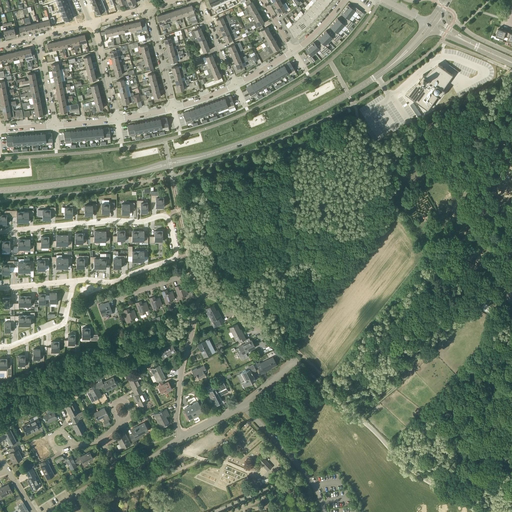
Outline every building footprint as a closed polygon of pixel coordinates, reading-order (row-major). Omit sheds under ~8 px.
[(98,0),(92,3),(94,9),(104,5),(102,0),(98,0)] [(214,0),(207,0),(212,9),(218,6),(214,0)] [(277,8),(283,5),(279,0),(278,0),(274,3),(277,8)] [(326,6),(319,0),(315,0),(315,1),(314,2),(313,2),(323,10),(325,7),(325,6),(326,6)] [(246,10),(243,11),(244,14),(255,7),(252,2),(246,5),(248,8),(245,9),(246,10)] [(322,10),(323,10),(313,2),(311,5),(312,5),(310,6),(319,14),(322,11),(321,11),(322,10)] [(67,3),(59,6),(61,11),(69,8),(67,3)] [(104,5),(94,9),(96,14),(106,10),(104,5)] [(186,7),(188,15),(189,17),(190,20),(191,21),(196,19),(195,16),(192,5),(186,7)] [(283,5),(277,8),(280,14),(286,10),(283,5)] [(344,9),(352,15),(355,11),(359,14),(362,11),(353,5),(352,8),(347,5),(344,9)] [(319,15),(319,14),(310,6),(308,8),(307,10),(315,18),(318,15),(318,14),(319,15)] [(183,16),(188,15),(186,7),(180,9),(183,16)] [(258,12),(255,7),(244,14),(245,16),(251,13),(252,16),(258,12)] [(69,8),(61,11),(63,16),(71,13),(69,8)] [(177,18),(183,16),(180,9),(174,10),(177,18)] [(352,15),(344,9),(341,14),(345,17),(343,19),(351,26),(354,23),(349,19),(352,15)] [(45,29),(51,27),(47,13),(46,10),(44,10),(45,17),(42,18),(43,21),(45,29)] [(171,20),(177,18),(174,10),(169,12),(171,20)] [(315,19),(315,18),(307,10),(304,12),(303,13),(303,14),(311,23),(314,20),(314,19),(315,19)] [(165,22),(171,20),(169,12),(163,14),(165,22)] [(243,28),(261,17),(258,12),(252,16),(250,17),(252,20),(242,26),(243,28)] [(71,13),(63,16),(65,21),(72,18),(71,13)] [(159,24),(165,22),(163,14),(157,16),(159,24)] [(311,23),(303,14),(301,16),(300,17),(299,17),(307,27),(310,24),(310,23),(311,23)] [(219,26),(231,20),(230,18),(227,19),(226,16),(216,20),(219,26)] [(243,28),(245,30),(254,25),(256,28),(265,23),(261,17),(243,28)] [(296,20),(296,21),(303,30),(306,28),(306,27),(307,27),(299,17),(297,19),(296,21),(296,20)] [(31,24),(30,21),(26,22),(25,18),(23,19),(24,23),(25,26),(27,33),(33,32),(31,24)] [(334,22),(340,29),(344,25),(348,29),(351,26),(343,19),(341,22),(337,18),(334,22)] [(231,27),(229,24),(232,23),(231,21),(231,20),(219,26),(221,31),(231,27)] [(137,32),(137,35),(140,34),(139,31),(143,31),(142,28),(140,21),(134,22),(136,29),(137,32)] [(302,31),(303,30),(296,21),(293,23),(292,24),(299,34),(302,31),(301,31),(302,30),(302,31)] [(337,33),(340,29),(334,22),(330,27),(334,30),(332,32),(339,39),(342,37),(337,33)] [(298,35),(299,34),(292,24),(289,26),(290,26),(288,28),(292,35),(294,38),(297,35),(298,34),(298,35)] [(191,38),(203,33),(200,27),(194,30),(195,34),(190,36),(191,38)] [(234,29),(232,30),(231,27),(221,31),(223,37),(235,32),(234,29)] [(267,27),(261,30),(264,36),(270,32),(267,27)] [(496,33),(497,33),(496,36),(500,38),(499,40),(503,41),(504,36),(508,37),(510,32),(502,30),(503,30),(498,28),(496,33)] [(332,32),(330,34),(326,31),(322,35),(329,42),(332,38),(336,42),(339,39),(332,32)] [(235,39),(233,35),(236,34),(235,32),(223,37),(226,42),(235,39)] [(267,41),(273,37),(270,32),(264,36),(267,41)] [(196,43),(205,39),(203,33),(191,38),(192,41),(194,40),(196,43)] [(85,35),(78,36),(80,43),(83,43),(87,42),(85,35)] [(319,44),(326,52),(329,49),(325,45),(329,42),(322,35),(318,38),(321,42),(319,44)] [(79,44),(80,43),(78,36),(72,38),(74,45),(79,44)] [(175,40),(175,39),(174,37),(164,39),(166,45),(172,44),(175,43),(178,42),(178,39),(175,40)] [(265,49),(276,43),(273,37),(267,41),(264,43),(266,46),(264,47),(265,49)] [(68,47),(74,45),(72,38),(66,39),(68,47)] [(64,47),(68,47),(66,39),(60,41),(61,48),(62,48),(62,52),(63,55),(66,55),(65,51),(66,51),(64,47)] [(201,47),(208,44),(205,39),(196,43),(195,43),(196,47),(195,47),(195,49),(198,48),(201,47)] [(56,49),(61,48),(60,41),(53,42),(55,50),(56,49)] [(49,51),(55,50),(53,42),(47,44),(49,51)] [(314,42),(309,46),(315,53),(319,50),(323,55),(326,52),(319,44),(317,46),(314,42)] [(230,53),(237,50),(239,49),(242,47),(241,45),(238,46),(237,43),(235,44),(234,44),(228,47),(230,53)] [(270,53),(273,52),(279,48),(276,43),(265,49),(266,52),(268,50),(270,53)] [(201,47),(204,53),(210,50),(208,44),(201,47)] [(315,61),(311,56),(315,53),(309,46),(305,49),(308,53),(306,55),(312,63),(315,61)] [(33,59),(32,55),(30,48),(24,50),(26,57),(27,61),(33,59)] [(169,57),(175,55),(178,55),(178,54),(177,52),(178,52),(177,49),(174,49),(167,51),(169,57)] [(20,58),(26,57),(24,50),(18,51),(20,58)] [(232,58),(239,55),(237,50),(230,53),(232,58)] [(202,65),(214,60),(212,54),(203,58),(204,62),(201,63),(202,65)] [(235,64),(247,59),(246,56),(240,58),(239,55),(232,58),(235,64)] [(242,63),(248,61),(247,59),(235,64),(237,69),(244,67),(242,63)] [(207,70),(217,66),(214,60),(202,65),(203,68),(206,66),(207,69),(207,70)] [(288,73),(288,74),(289,75),(295,72),(289,62),(283,65),(288,73)] [(419,81),(405,93),(428,110),(438,95),(440,97),(445,90),(443,89),(453,75),(438,64),(425,76),(423,74),(418,81),(419,81)] [(279,68),(284,76),(288,74),(288,73),(283,65),(279,68)] [(207,76),(219,71),(217,66),(207,70),(209,73),(206,74),(207,76)] [(274,71),(279,79),(284,76),(279,68),(274,71)] [(219,71),(207,76),(208,79),(211,77),(211,78),(214,77),(215,80),(221,77),(219,71)] [(270,73),(275,82),(279,79),(274,71),(270,73)] [(270,84),(275,82),(270,73),(265,76),(270,84)] [(270,84),(265,76),(261,79),(266,87),(270,84)] [(261,90),(266,87),(261,79),(256,82),(261,90)] [(256,93),(257,93),(261,90),(256,82),(251,85),(256,93)] [(92,92),(99,90),(97,84),(91,86),(91,88),(88,89),(88,90),(86,91),(86,93),(89,93),(92,92)] [(256,93),(251,85),(246,88),(252,98),(258,94),(257,93),(256,93)] [(128,97),(121,98),(123,104),(130,103),(129,102),(134,101),(135,102),(140,101),(139,94),(134,95),(131,96),(128,97)] [(231,96),(225,98),(228,107),(228,109),(235,107),(231,96)] [(223,109),(228,107),(225,98),(219,100),(223,109)] [(60,107),(66,106),(66,102),(69,102),(69,99),(65,100),(58,101),(60,107)] [(223,109),(219,100),(214,102),(218,111),(223,109)] [(89,105),(83,106),(84,111),(90,109),(90,107),(93,107),(93,108),(96,107),(97,110),(103,108),(102,102),(95,104),(92,104),(89,105)] [(209,104),(213,112),(218,111),(214,102),(209,104)] [(213,112),(209,104),(204,105),(208,114),(213,112)] [(199,107),(202,116),(208,114),(204,105),(199,107)] [(199,107),(194,109),(198,118),(202,116),(199,107)] [(36,116),(43,115),(42,108),(35,110),(30,110),(31,113),(32,113),(34,119),(37,119),(36,116)] [(198,118),(194,109),(189,111),(192,120),(198,118)] [(14,117),(13,112),(13,110),(10,111),(3,112),(4,118),(14,117)] [(192,120),(189,111),(183,113),(187,124),(193,122),(192,120)] [(162,128),(163,130),(169,129),(167,118),(161,119),(162,128)] [(136,135),(136,133),(134,124),(127,125),(130,137),(136,135)] [(72,143),(72,141),(71,131),(64,132),(65,144),(72,143)] [(14,147),(14,145),(13,136),(6,136),(7,148),(14,147)] [(156,202),(156,207),(164,207),(164,197),(159,197),(159,195),(151,195),(151,202),(156,202)] [(137,207),(141,207),(141,213),(148,213),(148,203),(143,203),(143,200),(137,200),(137,207)] [(102,203),(102,213),(110,213),(110,208),(115,208),(115,202),(109,202),(109,203),(102,203)] [(129,204),(122,204),(122,214),(130,214),(130,209),(135,209),(135,202),(129,202),(129,204)] [(93,215),(93,210),(97,210),(97,204),(92,204),(92,205),(85,205),(85,215),(93,215)] [(78,205),(70,205),(70,207),(65,207),(65,217),(73,217),(73,212),(78,212),(78,205)] [(56,207),(50,207),(50,210),(43,210),(43,220),(51,220),(51,214),(56,214),(56,207)] [(12,217),(12,210),(4,210),(4,214),(0,214),(0,224),(7,224),(7,217),(12,217)] [(17,222),(23,222),(23,212),(17,212),(17,210),(12,210),(12,217),(17,217),(17,222)] [(28,212),(23,212),(23,222),(29,222),(29,217),(34,217),(34,210),(28,210),(28,212)] [(117,240),(125,240),(125,230),(117,230),(117,236),(113,236),(113,242),(117,242),(117,240)] [(94,231),(94,236),(90,237),(90,243),(94,243),(94,241),(100,241),(100,231),(94,231)] [(110,236),(106,236),(106,231),(100,231),(100,241),(106,241),(106,243),(110,243),(110,236)] [(128,236),(128,242),(138,242),(138,231),(132,231),(132,236),(128,236)] [(148,242),(148,236),(144,236),(144,231),(138,231),(138,242),(148,242)] [(149,236),(149,243),(155,243),(155,241),(163,241),(163,231),(154,231),(154,236),(149,236)] [(83,233),(75,233),(75,243),(83,243),(83,245),(87,245),(87,238),(83,238),(83,233)] [(56,235),(56,240),(52,240),(52,247),(56,247),(56,245),(62,245),(62,235),(56,235)] [(72,247),(72,240),(68,240),(68,235),(62,235),(62,245),(68,245),(68,247),(72,247)] [(41,237),(41,242),(37,242),(37,249),(41,249),(41,247),(49,247),(49,237),(41,237)] [(18,249),(24,249),(24,239),(18,239),(18,246),(14,246),(14,252),(18,252),(18,249)] [(30,251),(34,251),(34,244),(30,244),(30,239),(24,239),(24,249),(30,249),(30,251)] [(2,241),(2,251),(10,251),(10,252),(14,252),(14,246),(10,246),(10,241),(2,241)] [(132,256),(132,261),(138,261),(138,251),(132,251),(132,246),(128,246),(128,256),(132,256)] [(138,261),(144,261),(144,256),(148,256),(148,250),(144,250),(144,251),(138,251),(138,261)] [(100,256),(100,268),(106,268),(106,263),(110,263),(110,253),(106,253),(106,256),(100,256)] [(81,255),(81,258),(76,258),(76,268),(84,268),(84,263),(88,263),(88,255),(81,255)] [(113,268),(121,268),(121,263),(125,263),(125,258),(125,255),(118,255),(118,258),(113,258),(113,268)] [(56,268),(62,268),(62,258),(56,258),(56,256),(52,256),(52,263),(56,263),(56,268)] [(62,256),(62,258),(62,268),(68,268),(68,263),(72,263),(72,256),(62,256)] [(90,256),(90,263),(94,263),(94,268),(100,268),(100,256),(90,256)] [(45,270),(45,265),(49,265),(49,257),(42,257),(42,260),(37,260),(37,270),(45,270)] [(14,267),(14,260),(10,260),(7,260),(7,264),(2,264),(2,274),(10,274),(10,267),(14,267)] [(14,260),(14,267),(18,267),(18,272),(24,272),(24,262),(18,262),(18,260),(14,260)] [(30,267),(34,267),(34,260),(30,260),(30,262),(24,262),(24,272),(30,272),(30,267)] [(181,285),(178,286),(175,287),(179,300),(185,298),(184,295),(188,294),(186,286),(182,288),(181,285)] [(167,290),(165,290),(161,292),(166,304),(172,302),(171,299),(175,298),(172,291),(168,292),(167,290)] [(49,299),(45,299),(45,304),(45,306),(50,306),(50,303),(57,303),(56,292),(49,292),(49,299)] [(34,299),(34,303),(34,306),(39,306),(39,304),(45,304),(45,299),(45,294),(38,294),(38,299),(34,299)] [(15,306),(24,306),(24,296),(18,296),(18,303),(15,303),(15,306)] [(24,306),(34,306),(34,303),(31,303),(31,296),(24,296),(24,306)] [(155,296),(152,297),(149,298),(153,311),(159,309),(158,306),(162,305),(160,297),(156,299),(155,296)] [(14,309),(15,306),(15,303),(9,303),(10,297),(2,297),(2,307),(9,307),(9,309),(14,309)] [(103,299),(104,299),(103,298),(99,299),(100,302),(102,301),(102,303),(98,305),(103,318),(103,317),(102,316),(108,314),(108,313),(112,312),(112,314),(113,314),(108,301),(103,303),(102,298),(103,298),(103,299)] [(141,301),(139,302),(135,303),(140,315),(143,314),(143,311),(145,311),(146,315),(150,314),(149,309),(146,302),(142,303),(141,301)] [(219,312),(217,313),(213,305),(206,309),(212,321),(215,320),(218,325),(224,322),(219,312)] [(129,308),(127,309),(123,310),(127,323),(134,321),(133,318),(136,317),(134,310),(130,311),(129,308)] [(14,318),(14,315),(10,315),(10,322),(4,322),(4,332),(10,332),(10,324),(14,324),(14,318)] [(18,318),(18,325),(24,325),(24,315),(14,315),(14,318),(18,318)] [(31,325),(31,318),(34,318),(35,315),(24,315),(24,325),(31,325)] [(237,324),(230,328),(236,340),(238,339),(239,342),(246,339),(242,332),(241,332),(237,324)] [(97,334),(90,334),(90,328),(82,328),(82,338),(89,338),(89,340),(100,340),(97,334)] [(68,344),(75,344),(75,334),(68,334),(68,340),(64,340),(64,346),(68,346),(68,344)] [(215,352),(208,339),(198,344),(204,357),(215,352)] [(246,352),(255,347),(251,340),(239,347),(241,351),(238,353),(240,357),(247,354),(246,352)] [(59,351),(59,341),(51,341),(51,347),(47,347),(47,353),(51,353),(51,351),(59,351)] [(172,345),(160,351),(163,358),(176,351),(172,345)] [(33,349),(33,359),(40,359),(40,361),(44,361),(44,354),(40,354),(40,349),(33,349)] [(25,355),(18,355),(18,365),(25,365),(25,367),(29,367),(29,360),(25,360),(25,355)] [(260,362),(256,364),(261,374),(265,372),(264,371),(277,365),(273,357),(260,363),(260,362)] [(0,370),(6,371),(6,377),(11,377),(11,364),(7,364),(7,359),(0,358),(0,370)] [(246,370),(242,372),(246,380),(244,381),(241,383),(243,387),(252,383),(252,382),(255,380),(252,373),(256,371),(253,364),(248,367),(249,369),(246,371),(246,370)] [(157,384),(162,381),(161,379),(165,377),(159,365),(155,367),(155,366),(153,367),(153,368),(151,369),(154,375),(151,377),(153,382),(156,381),(157,384)] [(194,375),(196,374),(199,379),(206,376),(204,372),(207,371),(204,365),(197,368),(191,370),(194,375)] [(404,369),(396,377),(399,380),(407,372),(404,369)] [(134,392),(141,389),(140,387),(139,386),(141,385),(136,375),(128,379),(131,384),(131,383),(134,388),(133,389),(134,392)] [(107,391),(111,389),(110,388),(116,385),(117,386),(113,377),(103,383),(102,380),(99,382),(101,388),(104,386),(107,391)] [(392,388),(399,380),(396,377),(389,385),(392,388)] [(162,381),(157,384),(159,387),(158,387),(161,392),(164,390),(165,392),(172,389),(168,382),(164,384),(162,381)] [(219,397),(220,396),(220,394),(223,393),(224,394),(228,391),(227,390),(228,390),(223,381),(211,386),(213,389),(208,392),(215,405),(216,405),(217,405),(218,404),(222,402),(219,397)] [(101,388),(99,382),(95,384),(88,387),(94,399),(102,396),(98,389),(101,388)] [(141,389),(134,392),(136,396),(134,396),(140,407),(147,403),(142,393),(143,392),(141,389)] [(184,409),(189,417),(202,410),(201,407),(200,407),(198,402),(184,409)] [(72,421),(77,418),(75,415),(78,414),(72,403),(65,407),(68,411),(69,411),(71,417),(72,421)] [(98,412),(95,405),(84,410),(88,417),(95,413),(97,418),(94,420),(96,423),(101,421),(99,417),(100,416),(98,412)] [(53,411),(44,416),(48,423),(57,418),(55,415),(58,413),(55,407),(52,409),(53,411)] [(161,427),(166,425),(169,423),(164,413),(167,412),(166,408),(155,414),(161,427)] [(27,435),(31,432),(39,427),(37,424),(40,423),(37,416),(34,418),(35,420),(23,426),(27,435)] [(72,425),(75,429),(78,435),(77,435),(78,435),(85,432),(79,421),(77,418),(72,421),(74,424),(72,425)] [(130,435),(133,441),(137,439),(136,438),(142,435),(141,434),(148,430),(144,423),(131,429),(133,434),(130,435)] [(19,440),(16,442),(10,430),(3,433),(0,435),(0,437),(2,441),(6,439),(10,445),(12,444),(14,447),(17,446),(17,445),(21,443),(19,440)] [(124,433),(117,437),(120,443),(122,448),(130,444),(124,433)] [(37,439),(30,443),(32,447),(34,446),(40,458),(48,454),(42,442),(39,443),(37,439)] [(17,446),(14,447),(10,449),(12,452),(10,453),(14,463),(22,459),(17,450),(19,449),(17,446)] [(76,458),(78,463),(82,461),(83,463),(93,458),(90,452),(80,457),(79,456),(76,458)] [(78,463),(76,458),(73,459),(71,456),(66,459),(71,469),(77,466),(76,464),(78,463)] [(272,467),(263,457),(259,462),(267,471),(272,467)] [(44,465),(42,466),(41,467),(45,476),(48,474),(49,478),(54,476),(51,468),(48,463),(49,463),(48,459),(42,462),(44,465)] [(39,479),(37,480),(35,476),(36,475),(32,468),(25,472),(29,479),(27,480),(32,490),(40,486),(38,484),(40,483),(39,479)] [(0,499),(3,498),(2,496),(12,491),(8,484),(0,488),(0,499)] [(28,511),(29,511),(24,502),(18,506),(21,510),(20,510),(20,511),(19,511),(28,511)]
